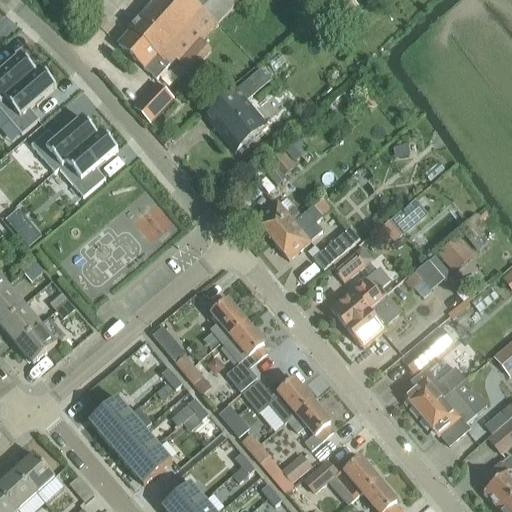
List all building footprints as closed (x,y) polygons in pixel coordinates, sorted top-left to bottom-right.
[(160,0),(130,33),(131,35),(118,48),(144,73),(145,73),(156,84),(166,73),(170,69),(169,69),(159,59),(166,52),(176,62),(181,67),(242,0),(160,0)] [(350,0),(343,0),(330,12),(340,24),(357,8),(350,0)] [(0,107),(41,72),(40,72),(36,76),(21,58),(0,75),(0,107)] [(41,72),(0,107),(0,113),(21,139),(39,124),(30,113),(56,91),(41,72)] [(244,85),(204,120),(213,131),(235,156),(259,136),(267,129),(246,104),(254,97),(256,95),(270,84),(260,72),(251,80),(244,85)] [(172,103),(155,86),(133,108),(131,109),(147,127),(149,126),(172,103)] [(48,135),(31,150),(54,177),(102,136),(102,135),(97,139),(82,122),(56,144),(48,135)] [(102,136),(54,177),(59,174),(83,202),(105,183),(96,172),(117,154),(102,136)] [(284,153),(294,164),(306,153),(296,141),(284,153)] [(408,147),(393,151),(396,162),(410,160),(408,147)] [(284,181),(282,179),(296,168),(282,153),(269,163),(261,170),(276,189),(284,181)] [(256,225),(273,245),(295,226),(294,225),(301,219),(286,201),(279,207),(279,206),(256,225)] [(295,226),(273,245),(289,264),(312,245),(324,235),(317,227),(324,221),(314,210),(295,226)] [(402,214),(390,225),(402,240),(415,229),(402,214)] [(315,262),(323,272),(357,243),(349,233),(315,262)] [(473,260),(457,241),(438,257),(454,276),(473,260)] [(364,270),(354,258),(334,274),(345,286),(364,270)] [(17,270),(23,277),(36,266),(29,259),(17,270)] [(424,303),(433,296),(431,295),(450,278),(434,259),(415,276),(405,285),(412,293),(414,291),(424,303)] [(36,266),(23,277),(31,286),(43,275),(36,266)] [(0,297),(9,290),(0,278),(0,297)] [(366,284),(353,295),(331,314),(348,333),(387,300),(379,290),(375,293),(366,284)] [(9,290),(0,297),(0,327),(1,329),(25,308),(9,290)] [(56,315),(68,305),(61,297),(49,307),(56,315)] [(211,335),(221,347),(245,327),(227,305),(224,307),(219,300),(208,309),(214,316),(211,318),(220,327),(211,335)] [(386,335),(383,331),(400,316),(387,300),(348,333),(364,353),(386,335)] [(68,305),(56,315),(63,323),(75,313),(68,305)] [(1,329),(17,348),(41,327),(25,308),(1,329)] [(41,327),(17,348),(34,367),(48,355),(58,347),(41,327)] [(221,347),(239,368),(226,379),(240,396),(256,382),(248,373),(267,358),(261,351),(264,349),(245,327),(221,347)] [(162,331),(152,339),(159,349),(170,340),(162,331)] [(404,366),(414,378),(451,347),(441,335),(404,366)] [(58,347),(48,355),(58,367),(68,359),(58,347)] [(505,387),(511,381),(511,347),(488,367),(505,387)] [(178,350),(168,359),(175,367),(184,359),(185,358),(178,350)] [(175,367),(184,379),(194,371),(184,359),(175,367)] [(184,379),(193,388),(202,380),(194,371),(184,379)] [(416,393),(405,402),(421,421),(454,393),(466,384),(457,373),(439,388),(426,372),(410,386),(416,393)] [(168,373),(161,378),(168,386),(175,381),(168,373)] [(258,385),(242,398),(258,418),(269,409),(285,428),(288,426),(296,419),(312,406),(293,384),(291,386),(285,379),(266,395),(258,385)] [(202,380),(193,388),(200,396),(209,389),(202,380)] [(175,381),(168,386),(175,395),(182,389),(175,381)] [(454,393),(421,421),(438,441),(448,453),(469,435),(465,430),(477,420),(463,404),(475,394),(466,384),(454,393)] [(168,386),(157,396),(164,404),(175,395),(168,386)] [(117,401),(89,426),(103,442),(131,418),(117,401)] [(195,403),(188,409),(194,417),(201,411),(195,403)] [(296,419),(288,426),(297,436),(305,429),(314,440),(305,448),(311,455),(323,445),(333,436),(328,430),(330,427),(312,406),(296,419)] [(225,410),(218,416),(229,429),(236,424),(237,420),(229,410),(225,410)] [(201,411),(194,417),(201,425),(208,420),(201,411)] [(501,417),(485,430),(492,438),(508,425),(501,417)] [(131,418),(103,442),(116,457),(144,433),(131,418)] [(511,424),(489,444),(501,458),(511,448),(511,424)] [(144,433),(116,457),(129,473),(158,449),(144,433)] [(250,457),(260,449),(251,438),(240,446),(250,457)] [(158,449),(129,473),(144,489),(172,465),(158,449)] [(260,449),(250,457),(259,468),(269,459),(260,449)] [(15,475),(36,498),(55,481),(34,458),(15,475)] [(241,458),(234,464),(241,472),(248,466),(241,458)] [(341,467),(331,475),(336,481),(335,482),(345,493),(354,504),(363,497),(378,484),(360,463),(357,465),(351,458),(341,467)] [(281,475),(273,482),(278,488),(283,494),(284,496),(293,489),(291,487),(310,471),(300,459),(281,475)] [(493,488),(484,495),(498,511),(499,511),(511,501),(511,480),(508,476),(511,472),(511,461),(510,459),(500,467),(485,479),(493,488)] [(248,466),(241,472),(248,480),(255,474),(248,466)] [(324,467),(303,485),(315,499),(335,482),(336,481),(331,475),(324,467)] [(238,474),(232,479),(239,487),(248,480),(241,472),(238,474)] [(0,488),(0,495),(15,511),(20,511),(36,498),(15,475),(0,488)] [(79,480),(69,489),(84,506),(94,498),(79,480)] [(378,484),(363,497),(374,511),(396,511),(394,508),(397,506),(378,484)] [(190,487),(162,511),(194,511),(204,504),(190,487)] [(268,489),(261,495),(268,503),(274,497),(268,489)] [(0,511),(15,511),(0,495),(0,511)] [(274,497),(268,503),(275,511),(281,505),(274,497)] [(511,511),(511,501),(499,511),(511,511)]
